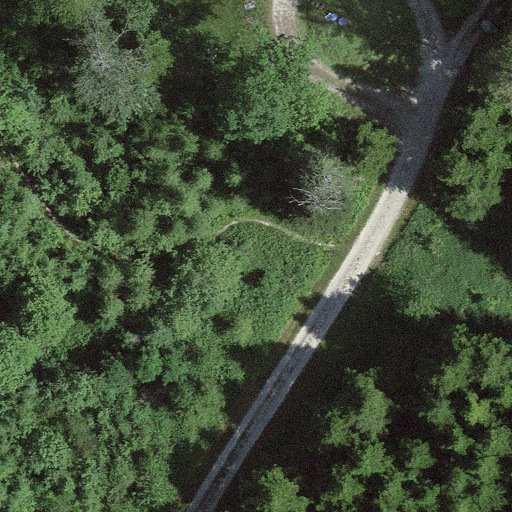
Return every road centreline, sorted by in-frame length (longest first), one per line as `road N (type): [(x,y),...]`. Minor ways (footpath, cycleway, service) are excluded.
road 1 (track): [(357,250),(190,511)]
road 2 (track): [(409,0),(426,54),(402,181)]
